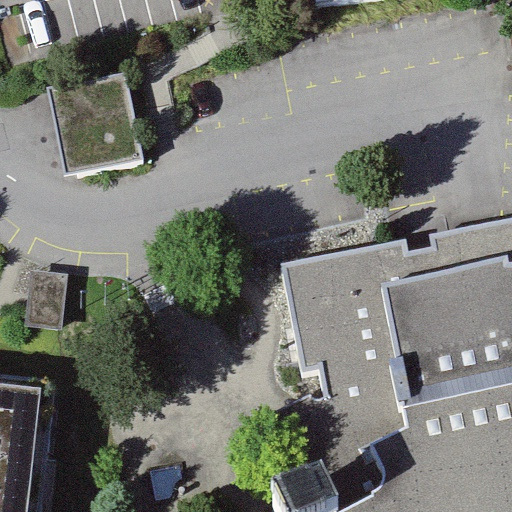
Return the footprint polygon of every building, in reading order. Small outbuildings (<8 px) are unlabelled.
[(302,0),(305,13),(390,0),(302,0)] [(124,75),(42,91),(61,183),(142,167),(124,75)] [(404,247),(284,273),(301,376),(316,372),(325,400),(318,410),(307,405),(273,424),(258,506),(261,511),(511,511),(511,226),(428,241),(430,254),(407,261),(404,247)] [(64,283),(29,281),(26,333),(61,336),(64,283)] [(23,511),(35,403),(0,399),(0,511),(23,511)]
